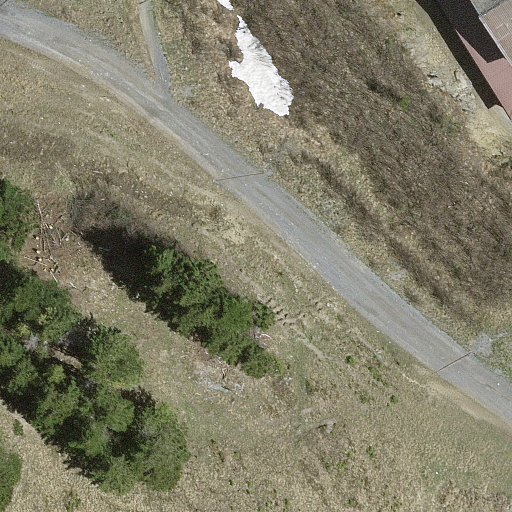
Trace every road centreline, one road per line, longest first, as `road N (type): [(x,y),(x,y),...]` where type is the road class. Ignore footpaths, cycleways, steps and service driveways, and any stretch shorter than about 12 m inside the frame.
road 1 (track): [(164,110),(368,303),(511,411)]
road 2 (track): [(0,18),(70,47),(164,110)]
road 3 (track): [(511,130),(419,0)]
